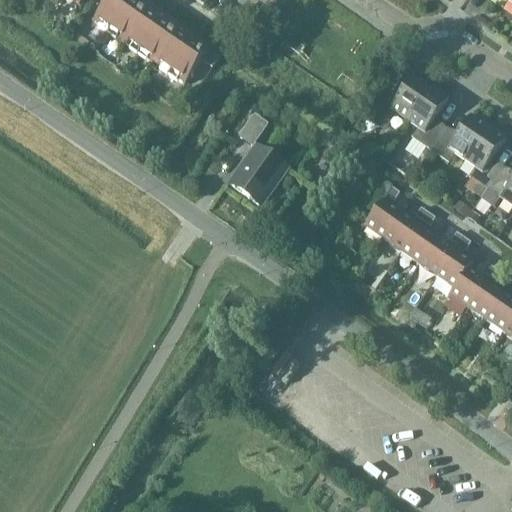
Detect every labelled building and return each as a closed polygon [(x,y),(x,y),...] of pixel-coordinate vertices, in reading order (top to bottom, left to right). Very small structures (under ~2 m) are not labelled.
[(107,34),(130,0),(108,0),(92,23),(107,34)] [(149,7),(141,2),(138,0),(130,0),(107,34),(123,44),(149,7)] [(265,0),(259,9),(272,17),(278,9),(265,0)] [(164,18),(164,17),(149,7),(123,44),(138,55),(164,18)] [(153,66),(179,28),(164,18),(138,55),(153,66)] [(195,39),(186,33),(179,28),(153,66),(168,76),(195,39)] [(211,71),(224,52),(213,44),(210,49),(195,39),(168,76),(184,87),(200,63),(211,71)] [(386,92),(371,113),(390,126),(396,117),(407,124),(429,92),(411,80),(397,100),(386,92)] [(444,132),(432,124),(446,104),(429,92),(407,124),(417,131),(411,140),(429,153),(444,132)] [(251,148),(266,128),(253,119),(239,140),(251,148)] [(464,164),(487,132),(469,119),(455,140),(444,132),(429,153),(448,165),(454,157),(464,164)] [(504,143),(487,132),(464,164),(474,171),(468,179),(486,192),(501,171),(490,164),(504,143)] [(259,208),(286,171),(255,150),(229,187),(259,208)] [(341,171),(333,167),(329,174),(337,179),(341,171)] [(511,179),(501,171),(486,192),(487,193),(511,209),(511,179)] [(400,216),(384,205),(388,200),(394,204),(400,196),(384,184),(372,201),(380,207),(364,230),(382,243),(400,216)] [(457,204),(452,211),(466,221),(472,214),(457,204)] [(423,222),(428,214),(421,210),(416,217),(423,222)] [(428,214),(423,222),(429,227),(434,219),(428,214)] [(472,214),(466,221),(474,227),(479,219),(472,214)] [(400,255),(418,229),(400,216),(382,243),(400,255)] [(417,267),(436,241),(418,229),(400,255),(417,267)] [(458,246),(463,239),(457,234),(451,242),(458,246)] [(463,239),(458,246),(465,251),(470,244),(463,239)] [(435,279),(453,253),(436,241),(417,267),(435,279)] [(467,272),(472,266),(453,253),(435,279),(453,291),(453,292),(467,272)] [(489,278),(495,270),(488,265),(482,273),(489,278)] [(495,270),(489,278),(496,282),(501,275),(495,270)] [(485,284),(467,272),(453,292),(453,291),(448,298),(466,311),(485,284)] [(484,323),(502,297),(485,284),(466,311),(484,323)] [(502,335),(511,320),(511,303),(502,297),(484,323),(502,335)] [(511,342),(511,320),(502,335),(511,342)] [(268,382),(286,361),(278,354),(260,375),(268,382)] [(288,397),(302,373),(292,368),(279,392),(288,397)]
